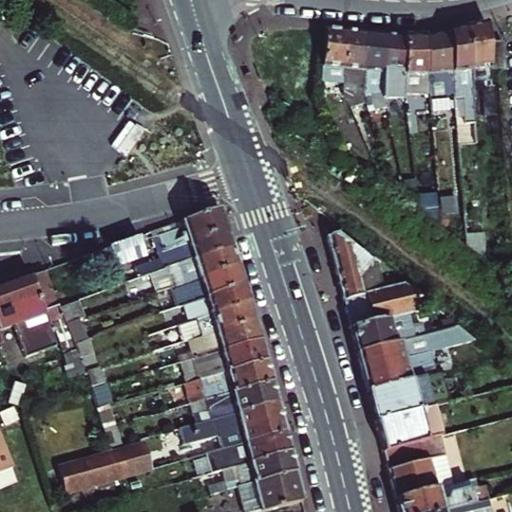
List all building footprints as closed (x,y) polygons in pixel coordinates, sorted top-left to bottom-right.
[(482,17),(464,22),(468,75),(477,75),(477,85),(479,110),(490,109),(486,64),(503,62),(500,36),(483,37),(483,32),(482,17)] [(464,22),(444,28),(447,73),(448,88),(448,91),(458,90),(459,112),(471,111),(469,85),(468,75),(464,22)] [(341,28),(320,26),(315,83),(328,85),(336,85),(341,28)] [(336,88),(343,103),(361,98),(358,89),(359,69),(359,30),(341,28),(336,85),(336,88)] [(444,28),(420,35),(422,85),(423,89),(448,88),(447,73),(444,28)] [(380,31),(359,30),(359,69),(358,89),(361,98),(364,108),(380,104),(378,90),(378,84),(380,31)] [(400,33),(380,31),(378,84),(378,90),(399,92),(399,86),(400,33)] [(420,35),(400,33),(399,86),(422,85),(420,35)] [(477,75),(468,75),(469,85),(477,85),(477,75)] [(217,255),(205,218),(139,241),(149,269),(116,281),(120,291),(130,287),(152,280),(179,268),(217,255)] [(333,236),(323,238),(346,329),(406,314),(424,309),(416,302),(410,303),(407,294),(396,286),(367,293),(361,270),(367,264),(333,236)] [(480,240),(457,241),(457,242),(481,262),(480,240)] [(126,246),(95,257),(102,276),(133,266),(126,246)] [(223,274),(217,255),(179,268),(152,280),(130,287),(136,304),(152,298),(158,296),(157,294),(223,274)] [(223,274),(157,294),(158,296),(152,298),(159,317),(184,309),(229,294),(223,274)] [(45,318),(31,279),(0,291),(0,334),(4,333),(15,366),(47,354),(35,322),(45,318)] [(184,309),(190,329),(197,327),(196,325),(235,313),(229,294),(184,309)] [(65,311),(45,318),(51,335),(72,328),(65,311)] [(240,331),(235,313),(196,325),(197,327),(190,329),(171,333),(157,337),(162,355),(177,350),(240,331)] [(406,314),(346,329),(353,355),(423,339),(420,327),(409,329),(406,314)] [(240,331),(177,350),(182,366),(206,360),(245,349),(240,331)] [(423,339),(353,355),(363,394),(404,383),(400,364),(442,353),(439,341),(447,339),(446,333),(423,339)] [(72,349),(58,355),(61,363),(63,368),(77,363),(72,349)] [(187,387),(212,380),(250,370),(245,349),(206,360),(182,366),(184,375),(187,387)] [(61,363),(49,367),(60,400),(73,396),(69,383),(63,368),(61,363)] [(69,383),(82,379),(77,363),(63,368),(69,383)] [(250,370),(212,380),(187,387),(170,391),(178,413),(256,392),(250,370)] [(82,379),(69,383),(73,396),(87,392),(82,379)] [(421,409),(414,381),(404,383),(411,411),(421,409)] [(404,383),(363,394),(369,415),(370,421),(411,411),(404,383)] [(95,412),(87,392),(73,396),(81,416),(95,412)] [(256,392),(178,413),(185,432),(222,422),(261,412),(260,405),(256,392)] [(429,441),(421,409),(411,411),(420,444),(429,441)] [(411,411),(370,421),(378,454),(420,444),(411,411)] [(95,412),(81,416),(89,436),(103,433),(95,412)] [(231,452),(269,442),(266,433),(261,412),(222,422),(185,432),(167,437),(171,450),(207,440),(212,457),(231,452)] [(103,433),(89,436),(97,456),(110,452),(103,433)] [(0,479),(15,473),(0,437),(0,479)] [(438,459),(433,440),(429,441),(420,444),(378,454),(390,502),(431,492),(424,463),(438,459)] [(273,459),(269,442),(231,452),(212,457),(193,462),(198,481),(204,479),(273,459)] [(45,493),(47,501),(104,486),(141,477),(133,451),(46,475),(51,492),(45,493)] [(273,459),(204,479),(207,491),(190,496),(192,505),(222,496),(235,493),(279,481),(277,474),(273,459)] [(271,511),(288,507),(279,481),(235,493),(222,496),(226,511),(271,511)] [(431,492),(390,502),(392,511),(443,511),(474,505),(479,503),(475,488),(443,495),(445,500),(434,503),(431,492)]
